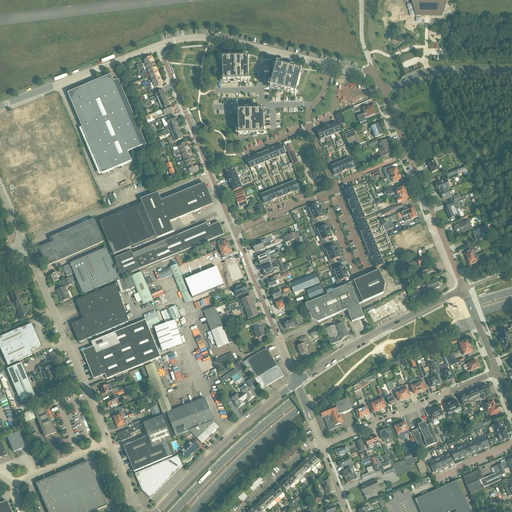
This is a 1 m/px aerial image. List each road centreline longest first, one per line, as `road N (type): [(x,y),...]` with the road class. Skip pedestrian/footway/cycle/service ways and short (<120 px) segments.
road 1 (primary): [(511,291),(429,320),(336,370),(273,415),(173,511)]
road 2 (primary): [(191,511),(268,434),(342,379),(434,330),(511,303)]
road 3 (residential): [(463,289),(381,90)]
road 4 (residential): [(109,442),(24,245)]
road 5 (residential): [(234,231),(158,44)]
road 6 (unclassified): [(296,382),(463,289)]
road 7 (residential): [(156,511),(296,382)]
road 8 (residential): [(322,445),(497,371)]
road 9 (residential): [(324,195),(357,273),(369,269),(336,189)]
road 10 (residential): [(158,44),(214,37),(331,65)]
road 11 (residential): [(0,106),(158,44)]
road 12 (residential): [(296,382),(234,231)]
road 13 (unclassified): [(511,70),(447,68),(381,90)]
